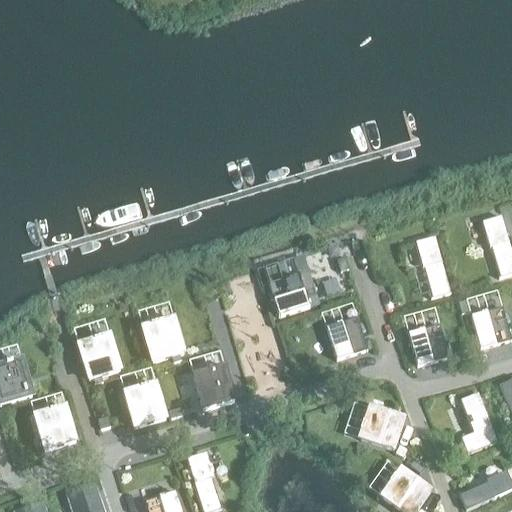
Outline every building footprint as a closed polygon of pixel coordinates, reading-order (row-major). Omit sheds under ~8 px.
[(502,222),(482,228),(484,233),(489,251),(491,250),(501,281),(511,277),(511,256),(503,227),(502,222)] [(435,243),(416,248),(417,253),(422,272),(424,271),(433,302),(450,297),(437,247),(435,243)] [(343,263),(336,265),(339,277),(346,275),(343,263)] [(299,277),(269,286),(272,296),(279,319),(309,309),(302,287),(299,277)] [(465,305),(459,306),(462,318),(468,316),(465,305)] [(501,311),(471,320),(473,328),(480,352),(510,344),(503,319),(501,311)] [(415,312),(398,315),(401,329),(417,326),(415,312)] [(357,320),(326,329),(337,363),(367,353),(357,320)] [(173,322),(143,331),(144,334),(153,365),(183,357),(174,325),(173,322)] [(438,329),(408,337),(410,346),(416,366),(417,370),(421,369),(447,361),(441,337),(438,329)] [(109,341),(78,350),(79,353),(88,384),(91,383),(119,374),(110,344),(109,341)] [(21,365),(0,370),(0,408),(31,399),(23,370),(21,365)] [(225,368),(194,376),(205,408),(235,401),(225,368)] [(511,385),(500,391),(511,421),(511,385)] [(155,387),(125,396),(133,424),(135,431),(165,422),(164,415),(155,387)] [(474,438),(461,443),(467,458),(497,446),(479,401),(462,408),(474,438)] [(65,412),(34,421),(44,455),(75,446),(65,412)] [(179,412),(171,415),(173,422),(181,420),(179,412)] [(404,424),(369,412),(357,446),(392,458),(404,424)] [(107,421),(99,423),(102,433),(110,430),(107,421)] [(340,446),(329,452),(334,465),(359,454),(349,432),(336,438),(340,446)] [(504,432),(495,435),(500,447),(509,443),(504,432)] [(398,451),(395,457),(402,461),(406,454),(398,451)] [(206,458),(187,464),(202,511),(220,511),(211,482),(213,482),(206,458)] [(418,511),(429,496),(397,473),(376,503),(389,511),(418,511)] [(488,489),(460,502),(464,511),(474,511),(511,495),(511,493),(505,478),(486,486),(488,489)] [(105,511),(97,489),(67,500),(71,511),(105,511)] [(178,511),(175,499),(145,508),(145,511),(178,511)]
